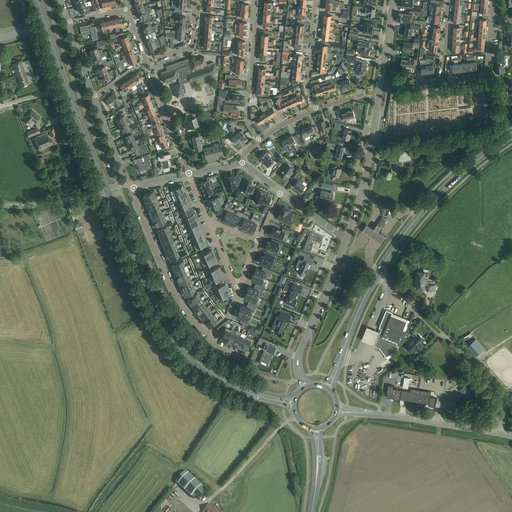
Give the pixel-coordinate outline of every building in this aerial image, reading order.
[(144,0),(143,0),(135,3),(137,8),(143,6),(142,3),(145,2),(144,0)] [(402,0),(402,5),(403,5),(402,7),(410,8),(409,11),(411,12),(420,13),(421,8),(413,7),(414,5),(412,5),(412,1),(407,0),(406,0),(402,0)] [(441,5),(437,5),(438,1),(432,0),(430,0),(430,4),(432,4),(431,10),(441,11),(440,11),(441,5)] [(175,11),(182,12),(183,7),(185,8),(186,2),(178,1),(176,1),(175,11)] [(85,3),(77,6),(80,13),(83,12),(84,15),(90,12),(89,9),(87,10),(85,3)] [(143,6),(137,8),(138,14),(145,12),(148,10),(150,10),(150,7),(147,8),(146,5),(143,6)] [(476,9),(476,10),(481,10),(481,13),(478,12),(478,16),(483,16),(483,13),(487,13),(488,7),(476,6),(476,9)] [(368,15),(374,16),(375,8),(368,8),(366,7),(365,14),(368,15)] [(145,12),(138,14),(139,16),(138,16),(139,20),(140,19),(143,19),(144,22),(152,19),(150,15),(146,17),(145,14),(149,13),(148,10),(145,12)] [(398,20),(412,22),(412,15),(399,13),(398,20)] [(325,15),(324,21),(330,22),(330,23),(334,23),(334,21),(330,20),(331,15),(325,15)] [(206,17),(205,23),(212,24),(216,25),(216,22),(213,22),(214,16),(209,16),(209,17),(206,17)] [(122,25),(121,18),(114,20),(115,27),(116,31),(117,36),(124,34),(123,30),(120,31),(119,26),(122,25)] [(114,20),(107,21),(109,28),(108,28),(109,32),(111,32),(110,28),(115,27),(114,20)] [(263,26),(268,27),(267,30),(272,30),(272,27),(269,26),(269,23),(273,23),(273,21),(270,20),(263,20),(263,26)] [(109,28),(107,21),(100,23),(102,29),(101,29),(102,34),(105,33),(104,29),(108,28),(109,28)] [(154,30),(157,28),(158,28),(157,25),(156,25),(154,25),(154,26),(152,27),(151,24),(151,23),(150,21),(143,23),(145,27),(142,27),(144,33),(154,30)] [(324,21),(323,27),(329,28),(329,29),(333,29),(334,27),(330,26),(330,23),(330,22),(324,21)] [(373,27),(370,27),(370,23),(364,22),(364,25),(361,24),(361,28),(363,28),(363,33),(372,34),(373,27)] [(419,25),(411,24),(411,28),(406,27),(405,32),(404,32),(404,35),(405,35),(405,36),(411,37),(412,31),(413,32),(415,32),(415,31),(418,32),(419,25)] [(98,26),(95,27),(95,26),(91,27),(91,25),(80,27),(81,32),(89,30),(90,33),(91,33),(92,40),(98,39),(97,38),(100,38),(100,33),(98,26)] [(323,27),(323,33),(329,34),(329,35),(333,35),(333,33),(329,33),(329,29),(329,28),(323,27)] [(154,30),(144,33),(146,38),(152,36),(151,33),(154,32),(154,30)] [(119,46),(130,43),(127,36),(121,38),(122,43),(118,45),(119,46)] [(150,49),(156,47),(165,44),(164,38),(158,40),(148,44),(150,49)] [(358,40),(357,47),(368,49),(369,48),(370,47),(370,45),(370,44),(369,44),(369,42),(363,41),(363,40),(358,40)] [(92,50),(89,51),(92,57),(103,53),(102,50),(99,51),(98,51),(97,48),(101,46),(100,43),(99,41),(96,41),(97,45),(91,47),(92,50)] [(210,42),(204,42),(203,48),(209,49),(215,50),(215,46),(210,46),(210,43),(210,42)] [(412,50),(413,43),(404,42),(404,44),(403,44),(403,46),(403,47),(403,48),(406,49),(406,51),(411,52),(411,49),(412,50)] [(132,49),(130,43),(119,46),(119,48),(124,47),(125,52),(132,49)] [(485,44),(478,43),(478,49),(475,48),(474,51),(484,52),(484,50),(485,44)] [(332,47),(327,47),(327,46),(320,45),(319,52),(329,53),(330,53),(331,53),(332,47)] [(368,49),(357,47),(357,51),(361,52),(360,54),(369,56),(370,49),(368,49)] [(125,52),(126,54),(122,56),(123,59),(134,55),(132,49),(125,52)] [(104,55),(103,53),(92,57),(93,60),(92,60),(94,64),(95,64),(98,63),(99,66),(105,63),(107,62),(105,59),(102,60),(101,57),(104,55)] [(426,54),(426,56),(426,57),(426,59),(427,62),(427,63),(428,73),(434,72),(433,64),(430,65),(430,60),(435,59),(435,56),(426,54)] [(137,62),(134,55),(123,59),(119,61),(116,62),(117,65),(125,62),(127,66),(137,62)] [(189,62),(188,59),(166,67),(167,70),(161,73),(162,75),(161,75),(163,82),(169,80),(171,83),(172,83),(172,79),(178,77),(180,84),(173,87),(177,98),(184,95),(183,91),(185,90),(183,83),(217,72),(214,64),(213,65),(213,63),(206,65),(203,57),(189,62)] [(410,60),(402,59),(401,60),(401,61),(401,63),(401,65),(405,66),(405,67),(409,67),(410,64),(417,65),(417,59),(410,58),(410,60)] [(497,60),(496,72),(496,71),(503,72),(503,73),(504,64),(507,65),(508,58),(501,58),(501,61),(497,60)] [(32,70),(30,64),(28,59),(23,61),(23,60),(18,61),(17,61),(16,62),(15,62),(11,64),(12,67),(14,67),(17,75),(32,70)] [(365,66),(366,61),(360,61),(355,60),(355,63),(359,63),(358,69),(356,69),(356,73),(363,74),(363,70),(366,71),(366,70),(366,66),(367,67),(367,66),(365,66)] [(418,65),(417,72),(421,71),(422,73),(428,73),(427,63),(427,62),(421,63),(421,64),(418,65)] [(99,66),(100,68),(97,69),(100,76),(108,73),(108,72),(105,66),(106,66),(105,63),(99,66)] [(317,72),(324,73),(326,73),(327,68),(325,68),(325,66),(318,65),(317,72)] [(32,70),(17,75),(19,83),(18,83),(19,87),(24,85),(24,86),(26,85),(31,83),(30,82),(35,80),(32,70)] [(108,73),(100,76),(103,82),(106,81),(107,81),(111,79),(109,76),(113,74),(111,71),(108,72),(108,73)] [(288,72),(287,74),(293,75),(293,79),(292,83),(298,84),(298,79),(300,80),(300,73),(292,72),(288,72)] [(140,80),(137,74),(131,78),(135,84),(134,84),(141,94),(144,92),(140,86),(143,84),(140,80)] [(235,78),(235,75),(226,75),(226,79),(229,79),(229,80),(228,85),(229,85),(228,87),(236,88),(236,86),(241,86),(241,81),(238,81),(239,78),(235,78)] [(346,87),(347,86),(351,85),(349,79),(351,79),(348,75),(346,76),(347,79),(345,80),(344,77),(340,78),(343,87),(344,87),(345,88),(346,87)] [(131,78),(125,82),(129,88),(132,92),(133,94),(135,92),(133,91),(133,90),(137,88),(134,84),(135,84),(131,78)] [(333,78),(326,80),(330,92),(336,90),(333,78)] [(330,92),(326,80),(327,82),(320,84),(321,87),(323,94),(330,92)] [(122,90),(119,92),(123,98),(124,100),(128,97),(127,95),(128,94),(125,91),(129,88),(125,82),(119,86),(122,90)] [(321,87),(320,87),(319,86),(320,86),(319,84),(314,86),(315,89),(317,96),(323,94),(321,87)] [(210,86),(205,88),(207,96),(213,94),(210,86)] [(264,87),(257,86),(257,92),(260,93),(260,96),(262,96),(268,96),(268,93),(264,93),(264,87)] [(296,97),(299,103),(305,100),(302,94),(301,94),(300,92),(296,93),(297,96),(296,97)] [(111,97),(105,101),(110,107),(112,105),(113,105),(116,108),(122,104),(120,100),(120,99),(119,100),(114,93),(110,96),(111,97)] [(139,103),(139,104),(137,104),(138,106),(139,106),(151,101),(148,95),(142,97),(143,102),(139,103)] [(288,97),(282,100),(286,109),(292,106),(289,100),(288,97)] [(296,97),(289,100),(292,106),(299,103),(296,97)] [(279,98),(276,100),(275,100),(277,105),(280,112),(286,109),(282,100),(282,99),(280,100),(279,98)] [(153,108),(151,101),(139,106),(140,109),(145,107),(147,110),(153,108)] [(275,106),(272,102),(267,102),(268,104),(264,107),(271,117),(276,114),(272,108),(275,106)] [(224,105),(223,109),(225,109),(224,113),(231,113),(230,116),(238,117),(238,116),(240,116),(239,116),(240,112),(239,112),(239,110),(233,110),(231,109),(231,105),(224,105)] [(260,106),(264,113),(261,115),(265,121),(271,117),(264,107),(262,105),(260,106)] [(153,108),(147,110),(148,114),(144,116),(145,118),(156,114),(153,108)] [(35,123),(36,122),(40,117),(32,110),(27,116),(27,117),(24,121),(29,125),(32,127),(35,123)] [(199,111),(201,120),(210,118),(209,112),(199,111)] [(344,120),(347,121),(347,119),(355,117),(354,115),(355,115),(354,112),(353,112),(353,111),(350,112),(349,111),(347,112),(346,112),(347,113),(345,114),(345,113),(341,115),(341,114),(338,115),(339,119),(339,120),(343,120),(344,120)] [(119,118),(116,120),(119,126),(129,121),(136,118),(134,115),(125,120),(123,116),(124,115),(123,113),(117,116),(119,118)] [(158,120),(156,114),(145,118),(146,120),(150,118),(152,123),(158,120)] [(265,121),(261,115),(259,116),(258,114),(255,116),(256,118),(255,119),(259,125),(265,121)] [(199,125),(196,118),(183,122),(186,129),(199,125)] [(148,130),(148,131),(150,131),(161,127),(158,120),(152,123),(153,127),(149,129),(148,130)] [(127,134),(132,131),(139,127),(138,124),(129,128),(128,126),(131,124),(129,121),(119,126),(123,133),(125,131),(127,134)] [(329,123),(325,124),(324,121),(319,123),(321,130),(320,131),(321,135),(326,133),(326,132),(329,131),(328,129),(331,128),(329,123)] [(51,137),(62,132),(59,126),(48,130),(51,137)] [(312,126),(306,128),(309,135),(311,138),(314,137),(316,136),(315,133),(318,132),(316,127),(313,128),(312,126)] [(143,133),(145,136),(148,134),(155,131),(157,135),(163,133),(161,127),(150,131),(148,131),(143,133)] [(40,133),(38,128),(27,133),(29,137),(40,133)] [(302,133),(297,135),(302,143),(306,141),(304,138),(309,135),(306,128),(301,131),(302,133)] [(341,130),(340,137),(349,140),(351,130),(340,128),(340,130),(341,130)] [(128,136),(125,138),(128,144),(136,141),(132,135),(134,134),(132,131),(127,134),(128,136)] [(240,131),(235,134),(240,140),(245,137),(240,131)] [(47,133),(34,138),(40,151),(52,145),(47,133)] [(163,133),(157,135),(158,140),(154,142),(155,144),(166,139),(163,133)] [(240,140),(235,134),(231,138),(235,144),(240,140)] [(193,144),(200,142),(198,135),(191,137),(193,144)] [(292,135),(287,138),(292,148),(294,150),(296,155),(299,153),(293,143),(296,142),(298,142),(301,146),(302,145),(303,145),(302,143),(297,135),(293,137),(292,135)] [(227,137),(223,141),(226,146),(225,147),(226,148),(232,144),(227,137)] [(287,138),(281,141),(285,148),(288,147),(289,149),(292,148),(287,138)] [(162,150),(167,148),(166,147),(168,146),(166,139),(155,144),(156,145),(160,144),(162,148),(161,148),(162,150)] [(347,147),(339,145),(338,145),(339,142),(329,139),(327,145),(331,146),(331,148),(338,150),(336,157),(337,158),(339,159),(341,158),(341,157),(342,157),(344,151),(346,152),(347,147)] [(128,144),(130,147),(129,147),(131,151),(131,150),(132,151),(134,149),(136,152),(141,149),(140,146),(139,147),(136,141),(128,144)] [(200,142),(193,144),(195,151),(202,149),(200,142)] [(214,144),(214,146),(203,148),(205,159),(222,155),(219,143),(214,144)] [(312,151),(316,158),(322,155),(318,148),(312,151)] [(399,156),(390,157),(390,158),(390,157),(391,161),(390,161),(390,162),(394,162),(395,169),(400,168),(401,171),(404,170),(402,160),(411,158),(410,151),(398,153),(399,156)] [(277,158),(274,156),(271,158),(267,152),(260,158),(267,167),(274,161),(273,161),(275,160),(279,163),(283,157),(279,154),(277,158)] [(141,157),(134,160),(133,160),(134,164),(138,163),(138,165),(138,166),(139,171),(151,168),(148,160),(150,159),(149,154),(141,156),(141,157)] [(170,154),(161,156),(157,157),(158,161),(160,160),(162,167),(163,171),(170,170),(169,167),(170,167),(169,161),(168,161),(168,158),(171,158),(170,154)] [(286,179),(291,172),(294,168),(288,164),(286,166),(284,167),(285,168),(279,175),(286,179)] [(327,177),(331,178),(335,179),(336,175),(339,176),(341,168),(337,167),(337,166),(333,165),(333,166),(328,165),(327,168),(331,169),(330,173),(328,174),(327,177)] [(305,186),(302,183),(304,181),(302,179),(304,176),(300,173),(293,182),(295,184),(296,184),(295,186),(298,189),(297,190),(300,192),(301,191),(302,191),(305,186)] [(236,187),(238,186),(243,175),(241,174),(237,175),(235,178),(232,179),(231,175),(224,176),(227,189),(236,187)] [(250,185),(252,182),(245,179),(240,189),(248,192),(251,193),(253,187),(250,185)] [(213,192),(211,188),(213,188),(212,184),(209,184),(208,180),(199,184),(204,196),(213,192)] [(184,191),(182,186),(173,189),(175,195),(184,191)] [(253,200),(261,204),(262,203),(268,205),(271,199),(265,196),(266,192),(258,189),(253,200)] [(156,196),(154,191),(143,196),(146,201),(156,196)] [(186,196),(184,191),(175,195),(177,200),(186,196)] [(309,200),(314,194),(309,191),(305,197),(309,200)] [(319,191),(319,194),(318,196),(317,196),(316,202),(320,202),(321,199),(324,200),(324,202),(329,202),(330,198),(333,199),(334,193),(319,191)] [(158,201),(156,196),(146,201),(148,206),(158,201)] [(188,201),(186,196),(177,200),(179,205),(188,201)] [(221,205),(217,197),(208,201),(209,203),(207,203),(209,207),(210,206),(211,209),(213,208),(213,209),(214,213),(220,215),(223,208),(220,207),(220,206),(219,207),(219,206),(221,205)] [(159,207),(157,202),(159,202),(158,201),(148,206),(150,211),(159,207)] [(190,206),(188,201),(179,205),(181,210),(190,206)] [(193,211),(190,206),(181,210),(183,215),(193,211)] [(223,220),(229,222),(233,212),(234,210),(225,206),(222,212),(225,214),(223,220)] [(161,212),(159,207),(150,211),(152,216),(163,211),(161,212)] [(288,224),(292,213),(290,212),(290,211),(287,210),(288,208),(284,207),(284,208),(283,208),(281,211),(280,211),(278,216),(279,217),(278,220),(288,224)] [(165,216),(163,211),(152,216),(154,221),(165,216)] [(229,222),(235,225),(237,219),(240,220),(243,213),(237,211),(236,213),(233,212),(229,222)] [(244,221),(241,228),(247,230),(251,219),(248,218),(249,216),(243,213),(240,220),(244,221)] [(184,218),(186,223),(187,223),(196,219),(194,214),(184,218)] [(156,226),(167,221),(165,216),(154,221),(156,226)] [(247,230),(253,233),(256,226),(259,227),(261,221),(252,217),(251,219),(247,230)] [(382,217),(377,224),(382,227),(387,220),(382,217)] [(187,229),(189,228),(198,224),(196,219),(187,223),(186,223),(185,223),(187,229)] [(189,228),(191,233),(200,229),(198,224),(189,228)] [(374,230),(367,225),(362,231),(382,245),(387,238),(380,233),(383,229),(377,224),(374,230)] [(170,230),(168,225),(157,230),(160,235),(170,230)] [(273,227),(271,234),(274,236),(274,237),(277,238),(277,237),(282,239),(284,234),(287,236),(289,231),(283,228),(282,231),(280,230),(281,229),(277,228),(277,229),(273,227)] [(200,229),(191,233),(193,238),(202,234),(200,229)] [(160,235),(162,240),(171,236),(173,236),(170,230),(160,235)] [(311,251),(312,247),(315,239),(321,241),(320,242),(321,242),(323,236),(312,232),(307,244),(305,244),(304,248),(311,251)] [(191,238),(193,243),(204,239),(202,234),(193,238),(191,238)] [(162,240),(164,245),(173,241),(171,236),(162,240)] [(204,239),(193,243),(196,251),(202,249),(201,246),(206,244),(204,239)] [(268,241),(265,248),(269,250),(269,251),(272,252),(276,253),(279,246),(278,245),(279,242),(272,239),(271,242),(268,241)] [(164,245),(166,250),(177,245),(175,240),(173,241),(164,245)] [(166,250),(168,255),(177,251),(179,251),(177,245),(166,250)] [(198,253),(201,261),(214,256),(212,250),(205,253),(203,250),(198,253)] [(299,250),(298,254),(304,257),(303,260),(303,261),(298,273),(299,271),(302,272),(302,273),(305,275),(306,273),(307,273),(308,269),(307,269),(308,268),(310,263),(312,264),(313,260),(308,258),(310,255),(299,250)] [(179,256),(177,251),(168,255),(170,260),(179,256)] [(270,267),(274,256),(269,254),(267,257),(262,255),(260,259),(259,258),(258,261),(259,261),(259,262),(270,267)] [(214,256),(201,261),(205,269),(210,267),(209,264),(216,261),(214,256)] [(172,265),(174,271),(185,266),(183,261),(180,262),(180,260),(173,263),(174,265),(172,265)] [(431,267),(425,267),(425,266),(422,265),(422,272),(417,271),(417,280),(425,280),(428,280),(429,276),(425,276),(425,273),(430,273),(431,267)] [(186,272),(184,267),(185,266),(174,271),(176,276),(186,272)] [(210,267),(205,269),(208,278),(221,272),(218,267),(211,270),(210,267)] [(257,268),(254,274),(264,278),(267,279),(269,273),(272,274),(273,271),(264,267),(263,271),(257,268)] [(188,277),(186,272),(176,276),(178,281),(189,276),(188,277)] [(221,272),(208,278),(211,286),(217,284),(216,281),(223,278),(221,272)] [(263,289),(266,283),(262,281),(264,278),(254,274),(252,280),(258,283),(257,286),(263,289)] [(191,281),(189,276),(178,281),(180,286),(191,281)] [(295,306),(297,300),(295,299),(298,292),(300,292),(302,287),(294,283),(294,282),(295,283),(295,282),(288,279),(283,290),(288,292),(288,290),(291,291),(289,297),(288,296),(286,302),(295,306)] [(416,280),(416,283),(417,284),(417,288),(417,289),(418,289),(419,289),(420,289),(420,288),(427,289),(427,291),(430,291),(430,290),(431,285),(428,284),(425,284),(425,280),(417,280),(416,280)] [(193,286),(191,281),(180,286),(183,291),(193,286)] [(215,294),(227,289),(225,284),(218,286),(217,284),(211,286),(213,289),(215,288),(217,293),(215,294)] [(196,291),(193,286),(183,291),(185,296),(196,291)] [(249,286),(246,292),(257,297),(259,298),(263,289),(257,286),(255,289),(249,286)] [(227,289),(215,294),(217,300),(220,299),(221,302),(227,299),(226,296),(230,295),(227,289)] [(255,307),(258,301),(256,300),(257,297),(246,292),(244,298),(250,301),(249,304),(255,307)] [(192,305),(201,298),(197,294),(188,301),(192,305)] [(192,305),(195,310),(203,303),(204,302),(201,298),(192,305)] [(195,310),(198,314),(206,307),(203,303),(195,310)] [(255,307),(249,304),(248,308),(241,305),(239,311),(249,315),(251,312),(253,313),(255,307)] [(198,314),(202,318),(210,312),(211,311),(207,306),(206,307),(198,314)] [(380,332),(377,339),(381,343),(379,347),(386,356),(394,351),(397,343),(400,336),(404,338),(406,332),(405,332),(410,321),(407,320),(407,319),(392,313),(386,310),(379,328),(381,329),(380,332)] [(248,325),(250,320),(248,319),(249,315),(239,311),(236,317),(243,320),(241,323),(247,325),(248,325)] [(202,318),(205,322),(213,316),(210,312),(202,318)] [(275,329),(282,332),(287,320),(289,321),(291,316),(280,312),(278,317),(280,317),(279,319),(276,318),(274,324),(276,325),(275,329)] [(214,315),(213,316),(205,322),(209,327),(218,319),(214,315)] [(380,332),(367,327),(361,341),(374,346),(380,332)] [(226,341),(231,330),(225,328),(223,333),(222,338),(221,339),(226,341)] [(231,343),(235,334),(230,332),(231,330),(226,341),(231,343)] [(415,337),(406,347),(412,352),(415,349),(418,351),(422,347),(421,346),(423,345),(421,343),(424,339),(418,333),(415,331),(412,334),(415,337)] [(236,345),(240,336),(235,334),(231,343),(236,345)] [(241,347),(246,336),(245,338),(240,336),(236,345),(241,347)] [(254,340),(246,336),(241,347),(246,350),(248,345),(251,346),(254,340)] [(475,340),(467,347),(475,356),(483,349),(475,340)] [(268,363),(272,353),(273,353),(276,347),(266,343),(263,349),(264,350),(260,360),(268,363)] [(456,386),(460,381),(456,376),(451,381),(456,386)] [(460,390),(465,396),(475,386),(470,380),(460,390)] [(388,385),(390,385),(388,397),(387,397),(394,398),(393,400),(400,401),(400,399),(401,390),(402,390),(394,389),(394,386),(388,385)] [(410,392),(402,390),(401,390),(400,399),(409,401),(429,404),(428,406),(435,407),(436,398),(430,397),(431,392),(411,389),(410,392)] [(485,396),(480,390),(472,397),(478,403),(485,396)] [(200,500),(206,493),(203,489),(204,488),(186,471),(176,482),(194,499),(196,497),(200,500)]
